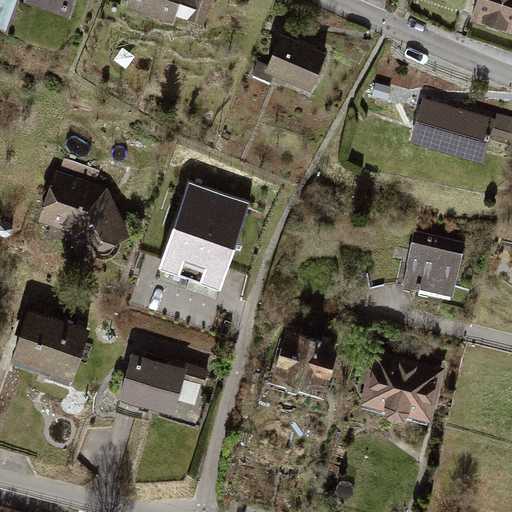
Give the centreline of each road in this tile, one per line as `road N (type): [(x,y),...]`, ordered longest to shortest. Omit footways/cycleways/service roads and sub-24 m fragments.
road 1 (residential): [(338,0),(511,79)]
road 2 (residential): [(9,485),(147,511)]
